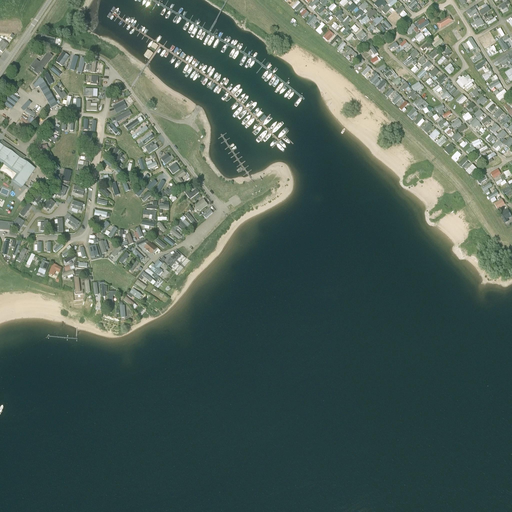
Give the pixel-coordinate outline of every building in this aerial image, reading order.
[(313,10),(319,3),(315,0),(312,0),(308,5),(313,10)] [(377,8),(381,4),(383,7),(386,4),(381,0),(376,0),(373,4),(377,8)] [(413,0),(412,0),(407,6),(411,10),(418,4),(413,0)] [(295,12),(301,5),(297,1),(290,7),(295,12)] [(348,3),(349,6),(347,8),(350,12),(353,10),(354,12),(357,10),(351,1),(348,3)] [(482,4),(484,3),(482,1),(474,5),(477,11),(484,8),(482,4)] [(358,6),(362,11),(368,6),(364,2),(358,6)] [(498,6),(503,13),(508,10),(503,2),(498,6)] [(330,12),(336,7),(332,3),(327,8),(330,12)] [(397,15),(404,8),(400,5),(394,12),(397,15)] [(468,17),(477,12),(473,6),(465,11),(468,17)] [(375,12),(370,8),(364,14),(369,18),(375,12)] [(386,17),(391,21),(393,19),(391,17),(395,13),(390,8),(388,11),(390,13),(386,17)] [(303,18),(308,13),(304,9),(299,14),(303,18)] [(333,15),(337,20),(343,14),(339,10),(333,15)] [(311,14),(305,23),(308,25),(311,20),(313,21),(316,17),(311,14)] [(345,26),(351,19),(347,16),(341,22),(345,26)] [(366,16),(358,22),(361,25),(368,19),(366,16)] [(380,16),(379,18),(376,16),(372,22),(377,25),(382,18),(380,16)] [(440,29),(452,21),(449,16),(437,24),(440,29)] [(471,26),(475,25),(476,27),(480,25),(479,22),(482,21),(481,18),(470,23),(471,26)] [(387,31),(391,27),(385,19),(380,23),(387,31)] [(420,30),(428,23),(426,20),(417,27),(420,30)] [(375,28),(373,27),(375,25),(373,22),(366,29),(370,33),(375,28)] [(318,35),(322,32),(319,29),(324,25),(321,23),(314,30),(318,35)] [(415,25),(406,29),(408,34),(412,33),(411,30),(414,29),(415,33),(418,32),(415,25)] [(497,30),(500,37),(506,34),(502,27),(497,30)] [(426,38),(431,35),(425,28),(421,31),(422,33),(423,33),(426,38)] [(361,29),(352,37),(354,40),(356,38),(359,41),(366,35),(361,29)] [(328,30),(321,37),(326,41),(333,34),(328,30)] [(418,42),(424,37),(420,32),(414,37),(418,42)] [(347,41),(353,35),(350,33),(345,39),(347,41)] [(42,36),(40,40),(54,44),(55,40),(42,36)] [(435,46),(442,42),(438,36),(431,40),(435,46)] [(483,39),(487,47),(491,44),(487,36),(483,39)] [(470,37),(466,40),(473,50),(477,47),(470,37)] [(8,44),(2,40),(0,43),(0,50),(2,53),(8,44)] [(402,49),(408,44),(404,40),(399,45),(402,49)] [(342,41),(335,49),(339,53),(343,49),(342,47),(345,44),(342,41)] [(425,42),(419,47),(422,51),(429,46),(425,42)] [(493,45),(484,49),(488,57),(496,52),(493,45)] [(372,54),(370,55),(372,58),(378,54),(372,46),(369,49),(372,54)] [(348,48),(341,56),(347,60),(349,58),(347,56),(349,54),(354,57),(356,54),(348,48)] [(401,49),(395,56),(399,60),(405,53),(401,49)] [(415,50),(409,55),(413,59),(418,54),(415,50)] [(428,56),(431,59),(437,54),(433,50),(428,56)] [(475,58),(471,60),(472,63),(482,58),(479,52),(474,55),(475,58)] [(38,74),(39,72),(42,74),(44,71),(42,69),(52,56),(48,53),(40,64),(36,60),(31,67),(35,70),(34,71),(38,74)] [(56,62),(62,66),(68,58),(62,54),(56,62)] [(381,59),(384,64),(392,59),(389,54),(381,59)] [(372,65),(380,61),(378,56),(369,60),(372,65)] [(420,66),(426,59),(422,56),(416,63),(420,66)] [(442,61),(444,63),(447,61),(442,56),(436,62),(439,65),(442,61)] [(506,64),(508,68),(510,67),(505,56),(493,63),(494,66),(500,63),(502,66),(506,64)] [(353,66),(359,71),(361,68),(359,66),(364,61),(361,58),(353,66)] [(449,75),(454,69),(449,64),(443,69),(449,75)] [(51,70),(59,75),(61,72),(54,66),(51,70)] [(366,77),(370,68),(365,66),(361,75),(366,77)] [(395,74),(399,78),(405,71),(402,67),(395,74)] [(428,73),(434,80),(436,79),(434,76),(438,72),(434,67),(428,73)] [(392,69),(383,74),(386,79),(393,75),(394,77),(395,77),(392,69)] [(422,69),(416,76),(419,79),(426,73),(422,69)] [(379,80),(376,78),(379,76),(375,73),(368,80),(374,85),(379,80)] [(437,83),(441,79),(443,81),(446,78),(442,74),(435,81),(437,83)] [(44,76),(49,87),(53,85),(48,75),(44,76)] [(462,75),(455,81),(461,88),(463,85),(467,90),(472,85),(471,83),(473,81),(466,75),(464,77),(462,75)] [(90,85),(90,86),(97,87),(98,77),(91,76),(90,82),(90,85)] [(52,109),(58,105),(49,91),(44,81),(42,79),(41,77),(34,85),(36,89),(39,87),(52,109)] [(397,78),(392,82),(395,86),(401,82),(397,78)] [(383,88),(387,84),(383,80),(376,87),(381,93),(384,89),(383,88)] [(398,87),(400,91),(403,89),(403,90),(409,88),(406,80),(401,82),(403,85),(398,87)] [(437,85),(432,89),(436,94),(441,89),(437,85)] [(53,89),(61,100),(67,96),(64,91),(61,93),(56,86),(53,89)] [(476,92),(479,89),(476,87),(468,95),(472,99),(477,93),(476,92)] [(439,97),(441,100),(446,97),(447,98),(449,96),(444,88),(441,90),(443,94),(439,97)] [(503,89),(495,95),(498,100),(507,94),(503,89)] [(412,90),(407,95),(411,100),(417,96),(412,90)] [(393,105),(401,97),(398,94),(390,102),(393,105)] [(459,105),(466,99),(461,94),(455,101),(459,105)] [(480,103),(482,105),(486,100),(482,95),(475,101),(478,104),(480,103)] [(416,107),(423,102),(419,97),(412,102),(416,107)] [(403,107),(407,104),(404,101),(398,107),(403,112),(406,110),(403,107)] [(489,112),(495,107),(490,101),(484,107),(489,112)] [(86,111),(97,111),(97,107),(91,107),(91,102),(86,102),(86,111)] [(123,102),(113,107),(116,114),(127,109),(123,102)] [(469,112),(475,106),(470,102),(465,108),(469,112)] [(442,104),(435,108),(439,115),(443,113),(441,109),(444,108),(442,104)] [(37,115),(39,113),(29,105),(27,107),(37,115)] [(492,115),(496,119),(503,112),(499,108),(492,115)] [(406,115),(412,120),(417,114),(412,109),(406,115)] [(479,121),(483,118),(481,115),(483,113),(479,109),(473,115),(479,121)] [(129,111),(114,118),(117,123),(131,116),(129,111)] [(461,117),(464,121),(467,119),(469,121),(472,119),(466,112),(461,117)] [(505,128),(508,126),(506,124),(511,119),(504,113),(501,116),(502,118),(499,121),(505,128)] [(418,127),(423,121),(421,119),(423,117),(420,115),(413,122),(418,127)] [(454,122),(450,124),(453,129),(461,124),(458,118),(454,120),(454,122)] [(439,128),(447,125),(444,119),(436,123),(439,128)] [(474,119),(468,124),(473,128),(475,126),(478,128),(481,125),(474,119)] [(126,127),(128,131),(139,124),(137,120),(126,127)] [(15,127),(16,128),(16,129),(22,131),(24,124),(17,122),(15,127)] [(427,123),(421,129),(426,134),(432,127),(427,123)] [(488,129),(492,134),(499,127),(495,123),(488,129)] [(119,133),(111,124),(108,127),(116,136),(119,133)] [(458,133),(466,130),(464,124),(456,127),(458,133)] [(134,134),(136,138),(148,130),(146,126),(134,134)] [(443,131),(449,137),(453,134),(447,127),(443,131)] [(433,140),(439,134),(434,129),(428,136),(433,140)] [(495,136),(499,141),(506,134),(502,129),(495,136)] [(457,132),(451,138),(455,142),(461,137),(457,132)] [(470,136),(472,135),(470,132),(464,135),(465,139),(464,139),(465,141),(469,140),(469,142),(472,140),(470,136)] [(489,133),(484,138),(488,142),(493,137),(489,133)] [(140,141),(143,146),(154,138),(151,134),(140,141)] [(439,147),(447,140),(443,135),(435,142),(439,147)] [(511,145),(511,144),(511,142),(511,139),(509,137),(502,144),(508,149),(511,145)] [(473,147),(480,144),(478,139),(470,143),(473,147)] [(496,151),(502,144),(497,140),(491,146),(496,151)] [(448,155),(454,149),(448,144),(443,150),(448,155)] [(23,185),(34,169),(11,153),(0,145),(0,159),(19,173),(14,181),(22,187),(23,185)] [(144,152),(147,156),(157,149),(155,145),(144,152)] [(471,146),(465,151),(468,155),(474,150),(471,146)] [(485,146),(478,149),(481,155),(488,151),(485,146)] [(109,156),(112,159),(119,151),(115,148),(109,156)] [(455,162),(461,155),(456,151),(450,158),(455,162)] [(485,157),(487,160),(495,155),(493,152),(485,157)] [(167,153),(161,158),(165,164),(171,159),(167,153)] [(120,154),(114,162),(117,164),(123,157),(120,154)] [(465,170),(471,164),(463,157),(458,163),(465,170)] [(106,159),(103,162),(112,169),(115,166),(106,159)] [(158,165),(156,161),(152,163),(151,160),(146,162),(148,169),(158,165)] [(83,165),(78,164),(77,169),(86,171),(88,162),(84,161),(83,165)] [(175,162),(168,167),(173,174),(180,169),(175,162)] [(7,171),(8,168),(3,165),(0,171),(9,175),(10,172),(7,171)] [(464,171),(468,175),(474,168),(470,165),(464,171)] [(62,181),(69,182),(71,170),(64,169),(62,181)] [(117,169),(115,172),(124,179),(127,176),(117,169)] [(183,169),(174,176),(179,184),(183,181),(181,177),(186,173),(183,169)] [(489,173),(492,179),(500,174),(497,169),(489,173)] [(146,175),(140,182),(143,185),(149,178),(146,175)] [(476,180),(480,185),(487,180),(483,175),(476,180)] [(54,187),(44,179),(38,187),(49,194),(54,187)] [(155,181),(148,188),(150,191),(158,183),(155,181)] [(489,183),(480,188),(484,194),(493,189),(489,183)] [(167,189),(164,192),(169,196),(176,188),(173,185),(168,191),(167,189)] [(64,197),(67,189),(60,186),(56,196),(60,197),(61,195),(64,197)] [(75,194),(83,196),(85,188),(75,186),(74,190),(76,190),(75,194)] [(135,193),(137,195),(143,188),(141,186),(135,193)] [(502,195),(505,194),(506,196),(511,193),(509,187),(500,190),(502,195)] [(187,188),(184,191),(190,199),(199,192),(196,188),(191,192),(187,188)] [(107,199),(110,196),(102,189),(100,191),(107,199)] [(496,190),(487,195),(489,200),(499,195),(496,190)] [(37,204),(43,198),(37,193),(36,194),(30,201),(33,203),(34,201),(37,204)] [(141,199),(144,202),(151,196),(148,193),(141,199)] [(203,198),(194,205),(199,211),(208,204),(203,198)] [(50,210),(55,204),(49,199),(42,207),(46,210),(47,208),(50,210)] [(184,199),(177,206),(182,211),(189,205),(184,199)] [(496,209),(504,205),(501,199),(493,203),(496,209)] [(72,205),(74,206),(73,209),(78,211),(81,212),(82,208),(83,204),(73,201),(72,205)] [(153,204),(153,206),(147,206),(147,209),(157,210),(157,202),(153,202),(153,204)] [(20,215),(21,215),(23,216),(27,210),(27,211),(31,206),(27,203),(19,214),(20,215)] [(507,222),(506,219),(510,217),(508,210),(499,213),(503,223),(507,222)] [(144,211),(143,215),(149,216),(152,216),(151,220),(152,220),(154,220),(155,220),(156,216),(156,212),(150,211),(150,212),(144,211)] [(185,216),(192,224),(195,222),(188,213),(185,216)] [(68,224),(75,229),(79,223),(71,216),(69,220),(71,221),(68,224)] [(24,222),(21,220),(17,218),(14,224),(12,227),(16,229),(17,227),(20,229),(23,224),(24,222)] [(0,229),(9,231),(10,223),(0,221),(0,229)] [(48,221),(44,221),(44,223),(41,223),(40,231),(44,232),(48,232),(48,221)] [(178,224),(186,232),(189,229),(181,221),(178,224)] [(106,223),(99,231),(102,233),(108,225),(106,223)] [(160,223),(157,225),(162,233),(165,231),(160,223)] [(107,237),(111,239),(117,231),(113,228),(107,237)] [(172,230),(170,233),(179,240),(181,237),(172,230)] [(130,235),(126,236),(129,246),(134,244),(130,235)] [(164,241),(172,247),(174,244),(166,238),(164,241)] [(164,250),(166,247),(158,240),(155,243),(164,250)] [(102,256),(107,254),(103,242),(98,243),(102,256)] [(151,254),(156,249),(149,243),(144,248),(151,254)] [(53,250),(55,253),(63,246),(61,244),(53,250)] [(95,245),(88,247),(91,257),(98,255),(95,245)] [(118,246),(111,255),(114,258),(119,253),(120,254),(122,251),(121,250),(122,249),(118,246)] [(62,255),(64,258),(74,252),(71,248),(62,255)] [(135,250),(132,253),(141,263),(144,259),(135,250)] [(176,252),(166,264),(169,266),(173,261),(174,261),(179,255),(176,252)] [(118,262),(121,265),(129,256),(126,254),(118,262)] [(150,270),(158,277),(163,272),(159,269),(163,265),(158,261),(155,265),(150,270)] [(128,271),(131,274),(138,264),(135,262),(128,271)] [(61,268),(53,264),(48,274),(53,276),(55,271),(59,273),(61,268)] [(148,269),(145,272),(158,281),(160,278),(148,269)] [(145,273),(142,277),(154,286),(156,282),(145,273)] [(138,281),(136,284),(144,290),(146,287),(138,281)] [(130,293),(139,300),(142,296),(133,289),(130,293)] [(134,304),(126,298),(123,301),(132,308),(134,304)]
